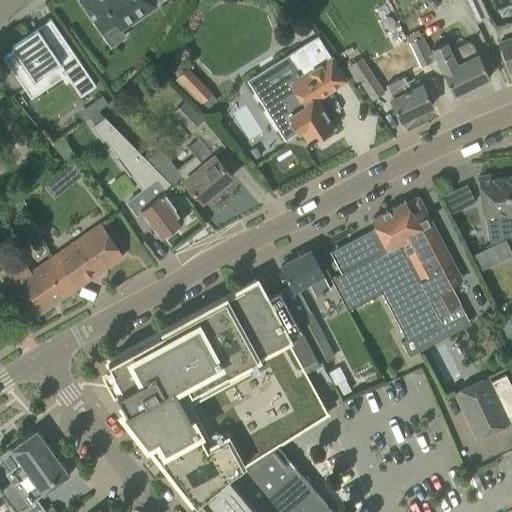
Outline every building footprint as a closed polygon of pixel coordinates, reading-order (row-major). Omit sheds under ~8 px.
[(153,2),(151,0),(78,0),(101,33),(115,23),(120,30),(155,5),(153,2)] [(417,0),(386,0),(410,49),(427,41),(431,48),(436,58),(442,71),(442,72),(453,95),(489,78),(478,55),(477,55),(472,44),(467,41),(453,48),(452,46),(447,48),(445,42),(439,45),(435,37),(417,0)] [(488,18),(480,0),(465,0),(477,23),(488,18)] [(14,51),(3,58),(24,90),(37,82),(35,79),(55,65),(55,66),(58,64),(60,68),(61,69),(58,70),(62,76),(65,75),(80,96),(95,86),(50,19),(48,21),(36,28),(29,34),(11,46),(14,51)] [(511,23),(505,25),(495,29),(500,41),(499,41),(510,70),(511,69),(511,68),(511,67),(511,23)] [(318,36),(247,80),(284,140),(297,131),(301,129),(309,142),(311,141),(315,142),(320,139),(321,134),(334,127),(316,99),(346,81),(335,64),(318,36)] [(392,99),(390,100),(400,121),(431,106),(422,85),(407,55),(394,61),(402,78),(385,86),(392,99)] [(360,83),(371,100),(382,92),(360,59),(346,69),(357,85),(360,83)] [(177,78),(200,103),(211,93),(187,68),(177,78)] [(101,95),(94,101),(100,109),(107,104),(101,95)] [(202,120),(185,101),(173,112),(190,131),(202,120)] [(104,118),(91,128),(102,143),(105,141),(142,191),(127,202),(136,214),(140,212),(148,222),(159,238),(175,226),(174,224),(180,220),(181,222),(182,221),(172,207),(176,205),(167,193),(173,188),(104,118)] [(194,155),(176,169),(159,148),(148,158),(172,184),(181,176),(201,201),(202,200),(201,199),(218,185),(219,186),(230,177),(231,177),(214,155),(213,156),(198,138),(187,147),(194,155)] [(57,139),(50,144),(66,163),(72,158),(57,139)] [(72,163),(61,173),(71,185),(83,176),(72,163)] [(502,237),(511,235),(511,230),(504,177),(490,179),(489,174),(477,176),(483,216),(484,216),(488,242),(502,240),(502,237)] [(441,196),(449,213),(460,208),(452,190),(441,196)] [(340,272),(330,278),(347,310),(381,292),(406,340),(439,322),(436,316),(458,305),(450,290),(462,283),(452,263),(436,232),(427,214),(423,216),(414,199),(405,203),(405,201),(371,219),(386,248),(364,260),(355,242),(331,255),(340,272)] [(100,224),(52,257),(74,289),(122,256),(100,224)] [(281,265),(280,266),(289,283),(293,289),(307,282),(315,296),(328,289),(321,275),(322,274),(319,268),(309,250),(308,251),(281,265)] [(482,250),(472,255),(479,271),(490,266),(482,250)] [(35,316),(74,289),(52,257),(13,284),(35,316)] [(195,503),(227,476),(228,477),(244,464),(245,465),(276,445),(326,412),(304,371),(319,363),(296,319),(294,320),(278,290),(264,297),(255,281),(107,362),(121,388),(115,392),(125,409),(122,410),(195,503)] [(298,318),(321,363),(333,357),(310,312),(298,318)] [(505,349),(511,331),(511,330),(511,312),(503,316),(504,317),(493,321),(505,349)] [(507,423),(486,377),(455,392),(476,437),(507,423)] [(18,492),(33,482),(35,484),(27,490),(34,499),(35,498),(41,494),(42,494),(53,486),(69,475),(69,474),(52,452),(36,429),(0,454),(0,467),(6,475),(11,482),(18,492)] [(332,511),(276,445),(245,465),(244,464),(228,477),(227,476),(195,503),(202,511),(332,511)] [(11,482),(0,489),(0,490),(15,511),(16,511),(21,509),(27,504),(18,492),(11,482)] [(27,504),(21,509),(23,511),(55,511),(52,507),(46,511),(45,511),(35,498),(34,499),(27,504)]
